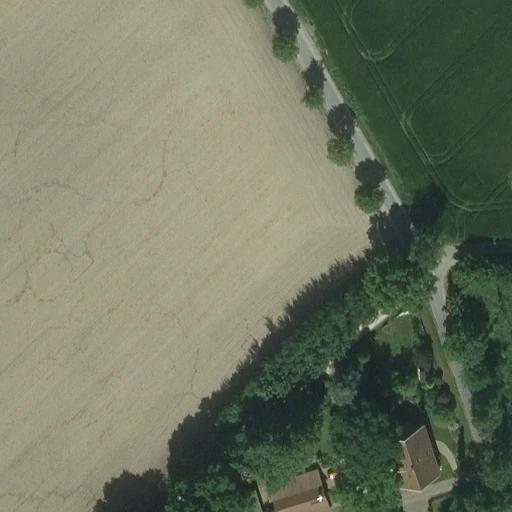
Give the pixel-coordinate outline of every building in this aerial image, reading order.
[(436,468),(421,422),(386,434),(392,456),(399,479),(399,480),(436,468)] [(285,444),(291,462),(309,457),(303,438),(285,444)] [(399,479),(392,456),(378,461),(384,484),(399,479)] [(277,509),(276,509),(277,511),(322,511),(329,510),(316,469),(270,484),(277,509)] [(277,511),(276,509),(265,511),(259,511),(253,488),(228,497),(232,511),(277,511)]
